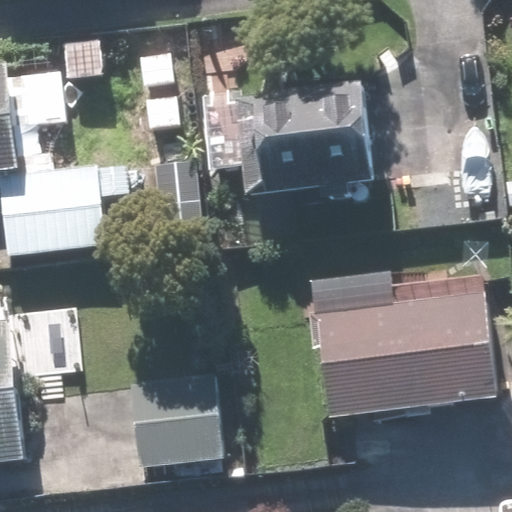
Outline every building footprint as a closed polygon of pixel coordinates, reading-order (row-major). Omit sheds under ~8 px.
[(0,183),(13,183),(3,77),(0,77),(0,183)] [(230,107),(241,211),(372,197),(360,93),(230,107)] [(90,187),(0,193),(0,241),(2,265),(95,258),(90,187)] [(500,414),(482,279),(300,303),(318,438),(500,414)] [(7,345),(0,345),(0,478),(18,477),(7,345)] [(226,467),(216,380),(126,392),(136,478),(226,467)]
